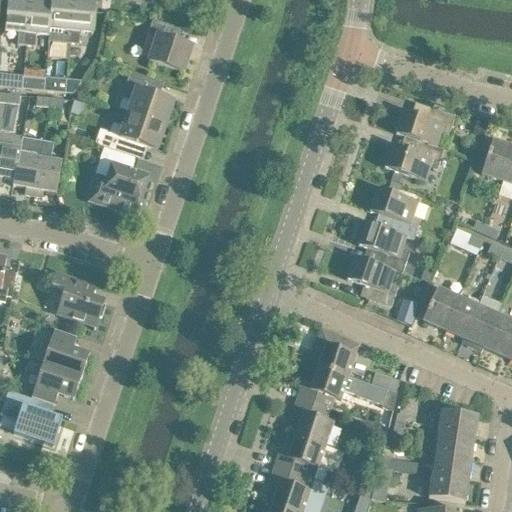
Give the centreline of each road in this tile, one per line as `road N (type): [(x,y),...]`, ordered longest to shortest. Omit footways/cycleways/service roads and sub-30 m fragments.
road 1 (residential): [(153,266),(242,0)]
road 2 (residential): [(511,396),(268,289)]
road 3 (residential): [(70,509),(153,266)]
road 4 (residential): [(268,289),(346,48)]
road 5 (residential): [(196,511),(268,289)]
road 6 (residential): [(346,48),(511,103)]
road 7 (residential): [(153,266),(0,224)]
